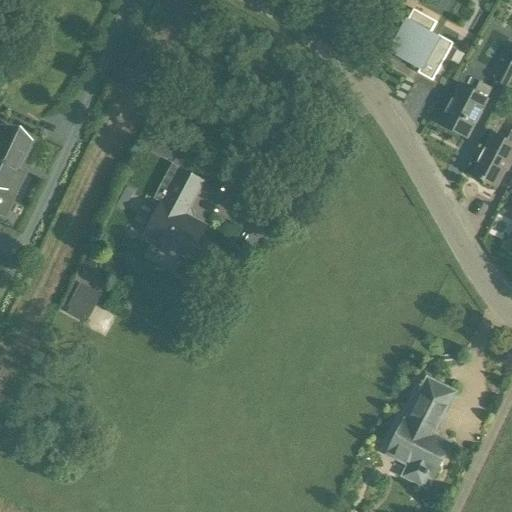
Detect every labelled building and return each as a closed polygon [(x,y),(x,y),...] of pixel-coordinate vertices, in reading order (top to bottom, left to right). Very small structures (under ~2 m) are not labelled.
[(445,37),(444,39),(437,35),(443,24),(419,11),(397,54),(420,66),(421,66),(428,70),(425,75),(440,83),(460,44),(445,37)] [(511,78),(511,52),(510,52),(495,82),(507,88),(511,78)] [(440,124),(467,138),(487,99),(486,99),(492,89),(480,83),(475,93),(461,85),(440,124)] [(0,211),(4,213),(22,176),(17,173),(30,145),(0,130),(0,211)] [(148,132),(141,145),(151,150),(157,137),(148,132)] [(511,133),(508,141),(493,134),(472,174),(464,170),(464,171),(484,181),(484,185),(489,188),(492,186),(496,188),(511,157),(511,133)] [(145,235),(159,242),(189,258),(206,225),(190,217),(187,210),(203,181),(174,166),(166,182),(169,183),(145,235)] [(454,202),(471,208),(476,193),(459,187),(454,202)] [(82,271),(83,275),(88,274),(95,273),(93,261),(81,263),(82,271)] [(440,455),(446,442),(433,436),(454,393),(428,380),(415,407),(412,408),(413,411),(412,413),(408,414),(409,418),(407,422),(405,422),(389,454),(411,465),(405,476),(422,485),(427,475),(430,474),(433,476),(437,468),(443,466),(440,455)]
